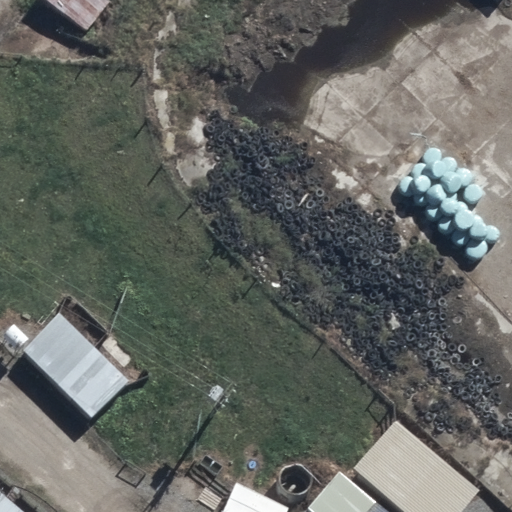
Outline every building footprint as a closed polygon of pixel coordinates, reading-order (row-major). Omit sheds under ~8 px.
[(511,179),(492,199),(511,219),(511,179)] [(49,319),(20,350),(88,415),(118,384),(49,319)] [(396,511),(448,511),(464,493),(387,432),(352,476),(396,511)] [(34,511),(0,480),(0,511),(34,511)] [(284,511),(288,505),(234,480),(218,511),(284,511)] [(394,511),(376,496),(362,511),(394,511)]
